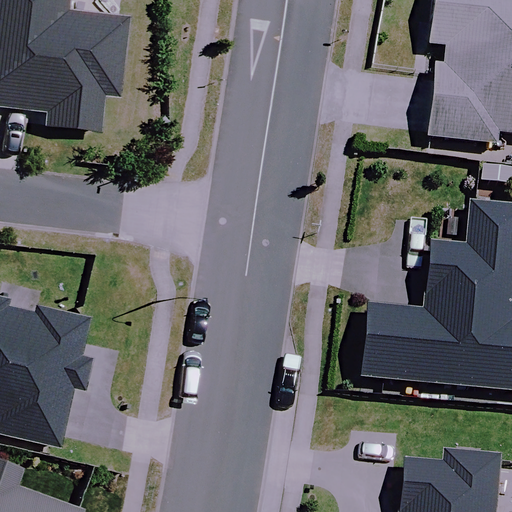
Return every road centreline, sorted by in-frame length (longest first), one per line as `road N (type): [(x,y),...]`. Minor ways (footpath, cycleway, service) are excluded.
road 1 (tertiary): [(207,511),(253,220)]
road 2 (residential): [(0,192),(253,220)]
road 3 (tertiary): [(253,220),(289,0)]
